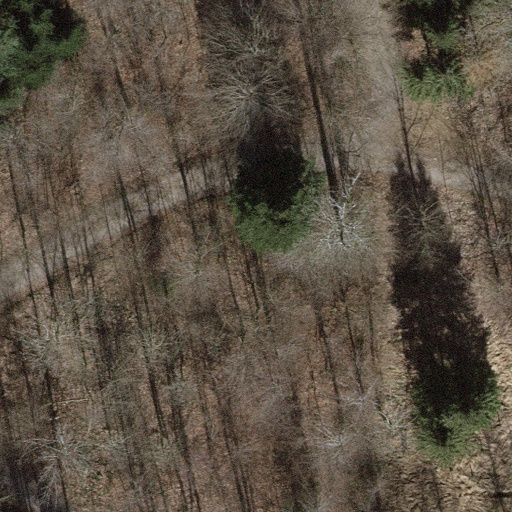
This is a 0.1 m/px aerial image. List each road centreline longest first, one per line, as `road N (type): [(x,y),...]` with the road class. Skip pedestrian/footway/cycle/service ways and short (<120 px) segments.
road 1 (track): [(0,288),(200,175),(308,153),(408,157)]
road 2 (track): [(356,0),(379,28),(408,157)]
